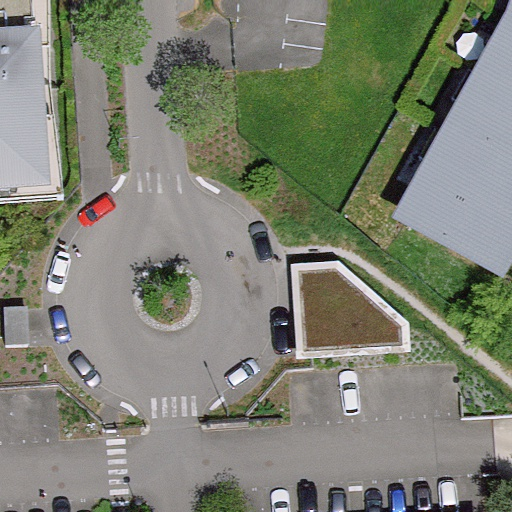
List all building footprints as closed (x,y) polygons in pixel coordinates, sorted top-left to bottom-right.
[(0,0),(0,187),(47,185),(44,145),(36,145),(35,123),(43,122),(41,87),(39,51),(30,52),(29,29),(37,29),(35,0),(0,0)] [(511,24),(482,82),(466,112),(450,141),(434,171),(405,225),(495,273),(511,241),(511,219),(494,210),(505,188),(496,183),(508,159),(511,161),(511,24)] [(466,73),(450,103),(466,112),(482,82),(466,73)] [(0,205),(65,202),(53,86),(41,87),(43,122),(35,123),(36,145),(44,145),(47,185),(0,187),(0,205)] [(434,132),(418,162),(434,171),(450,141),(434,132)] [(511,161),(508,159),(496,183),(505,188),(494,210),(511,219),(511,161)] [(511,241),(495,273),(502,277),(511,257),(511,241)] [(336,271),(295,275),(303,361),(406,352),(405,329),(336,271)] [(27,309),(6,310),(7,348),(29,348),(27,309)]
